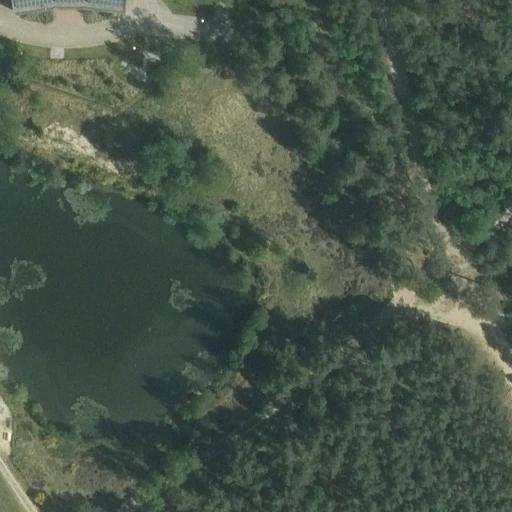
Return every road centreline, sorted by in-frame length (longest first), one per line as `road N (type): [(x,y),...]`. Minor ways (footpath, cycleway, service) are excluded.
road 1 (track): [(451,259),(375,0)]
road 2 (track): [(511,391),(451,259)]
road 3 (track): [(120,30),(39,36),(0,23)]
